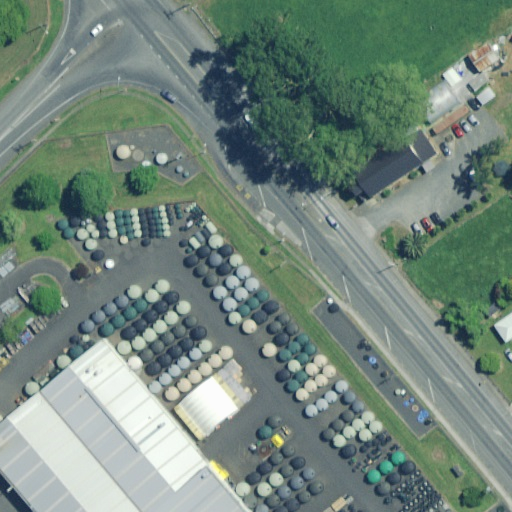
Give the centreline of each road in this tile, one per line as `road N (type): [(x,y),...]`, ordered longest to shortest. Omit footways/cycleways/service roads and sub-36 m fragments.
road 1 (secondary): [(511,454),(139,4)]
road 2 (residential): [(139,4),(0,136)]
